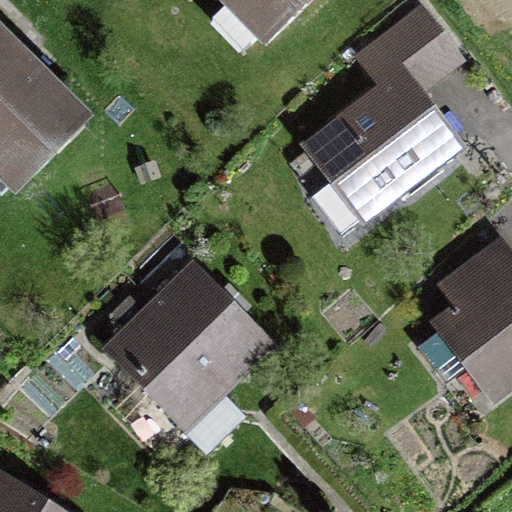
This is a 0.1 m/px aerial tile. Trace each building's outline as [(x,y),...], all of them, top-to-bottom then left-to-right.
[(215,0),(260,46),(307,0),(215,0)] [(420,111),(465,77),(419,16),(349,68),(374,102),(298,159),(355,237),(457,161),(420,111)] [(0,47),(0,200),(2,202),(79,123),(0,47)] [(511,256),(503,245),(434,294),(450,316),(426,333),(488,418),(511,401),(511,256)] [(190,269),(99,359),(187,448),(278,359),(190,269)] [(53,511),(0,478),(0,511),(53,511)]
